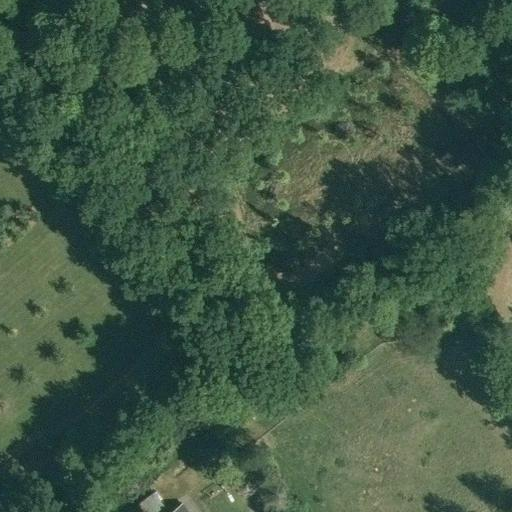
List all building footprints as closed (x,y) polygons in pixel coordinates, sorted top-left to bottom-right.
[(482,230),(488,236),(504,223),(499,216),(482,230)] [(281,391),(287,401),(295,394),(288,385),(281,391)] [(233,481),(255,465),(246,452),(223,468),(233,481)] [(137,505),(127,511),(155,511),(164,505),(154,491),(136,504),(137,505)] [(168,511),(189,511),(182,502),(168,511)]
